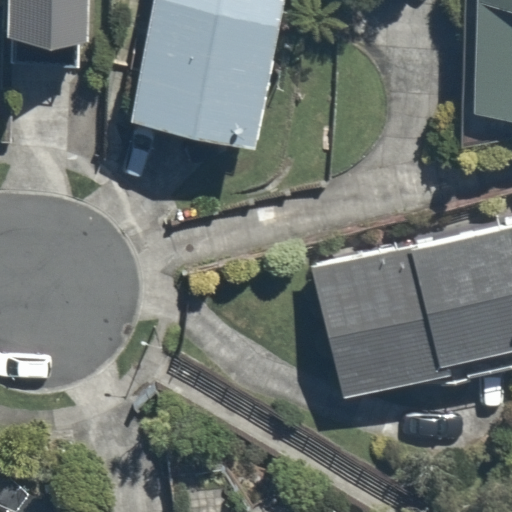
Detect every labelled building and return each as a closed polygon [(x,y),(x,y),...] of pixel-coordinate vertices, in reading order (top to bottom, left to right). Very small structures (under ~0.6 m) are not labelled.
[(95,0),(11,0),(11,33),(94,34),(95,0)] [(295,0),(152,0),(130,109),(268,137),(295,0)] [(511,0),(482,0),(479,104),(511,104),(511,0)] [(511,212),(313,264),(346,393),(511,350),(511,212)] [(352,511),(340,500),(329,511),(352,511)]
